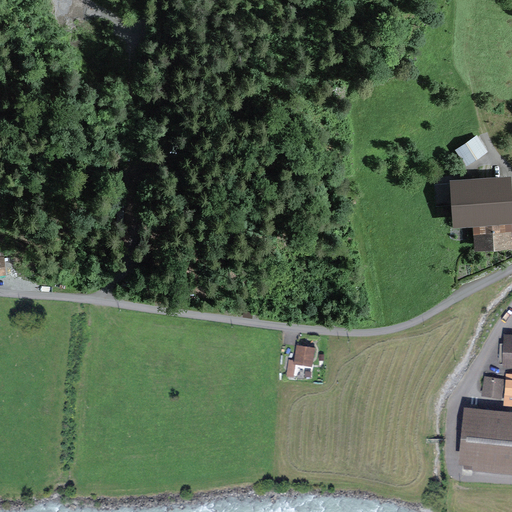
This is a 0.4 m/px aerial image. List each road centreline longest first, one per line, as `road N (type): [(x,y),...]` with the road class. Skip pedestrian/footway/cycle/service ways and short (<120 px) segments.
road 1 (unclassified): [(0,291),(367,334),(418,322),(511,268)]
road 2 (track): [(473,0),(469,87),(511,180)]
road 3 (track): [(455,439),(462,407),(511,314)]
